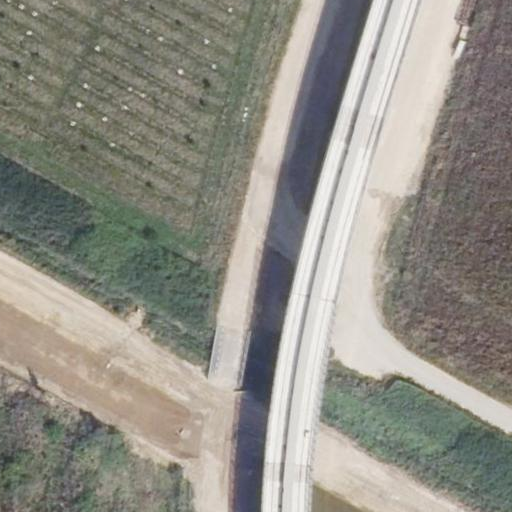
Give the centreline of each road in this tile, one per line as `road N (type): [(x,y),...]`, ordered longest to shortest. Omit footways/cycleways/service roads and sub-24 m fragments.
road 1 (track): [(427,511),(0,271)]
road 2 (track): [(511,438),(335,341),(315,275),(270,188)]
